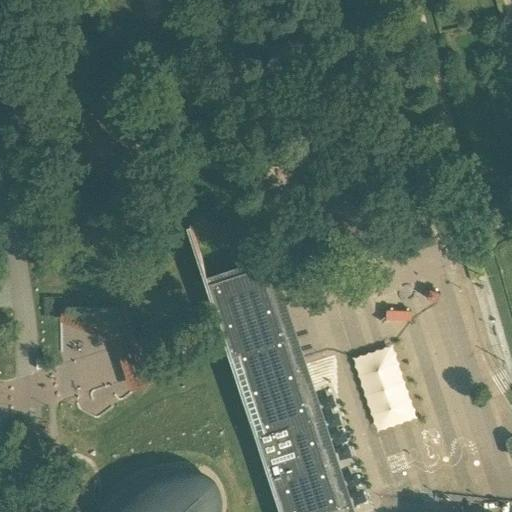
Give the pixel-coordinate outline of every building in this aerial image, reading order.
[(142,0),(147,18),(186,9),(184,0),(142,0)] [(121,108),(122,104),(125,85),(73,76),(69,99),(121,108)] [(73,170),(127,178),(132,152),(135,126),(81,118),(73,170)] [(268,165),(294,160),(290,137),(263,143),(268,165)] [(374,191),(376,187),(378,185),(322,163),(316,177),(319,178),(316,184),(314,189),(310,188),(304,203),(358,227),(360,221),(365,224),(378,193),(374,191)] [(366,511),(371,510),(367,496),(341,417),(339,417),(313,349),(294,355),(293,353),(292,354),(274,299),(262,263),(208,280),(205,281),(216,314),(226,347),(248,415),(195,440),(193,436),(100,475),(99,507),(96,511),(95,511),(366,511)] [(125,305),(118,305),(119,305),(119,306),(120,307),(127,329),(127,330),(127,331),(126,332),(122,335),(121,336),(120,336),(66,314),(66,313),(65,313),(64,312),(64,311),(64,310),(66,305),(67,304),(68,304),(68,303),(64,303),(63,303),(63,304),(59,311),(59,317),(59,320),(61,321),(62,323),(65,324),(110,343),(113,344),(114,346),(120,363),(128,384),(129,386),(130,387),(132,386),(144,382),(148,381),(150,379),(150,376),(149,374),(148,372),(143,356),(138,339),(128,310),(128,308),(127,306),(126,306),(125,305)] [(118,305),(69,303),(68,303),(68,304),(67,304),(66,305),(64,310),(64,311),(64,312),(65,313),(66,313),(66,314),(120,336),(121,336),(122,335),(126,332),(127,331),(127,330),(127,329),(120,307),(119,306),(119,305),(118,305)]
